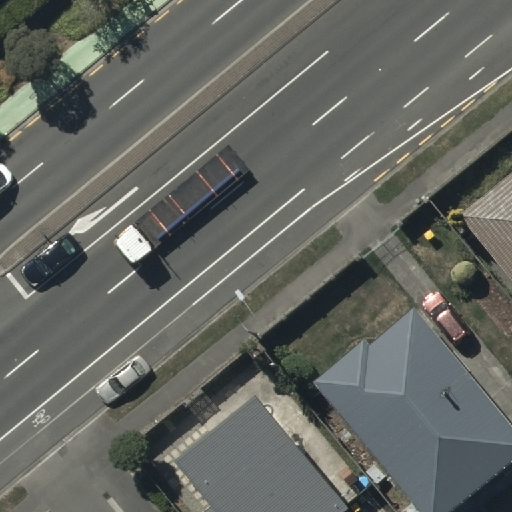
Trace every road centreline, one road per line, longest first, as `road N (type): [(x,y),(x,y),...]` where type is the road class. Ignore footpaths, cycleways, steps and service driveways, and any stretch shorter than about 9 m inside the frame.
road 1 (secondary): [(468,0),(15,406)]
road 2 (secondary): [(0,209),(252,0)]
